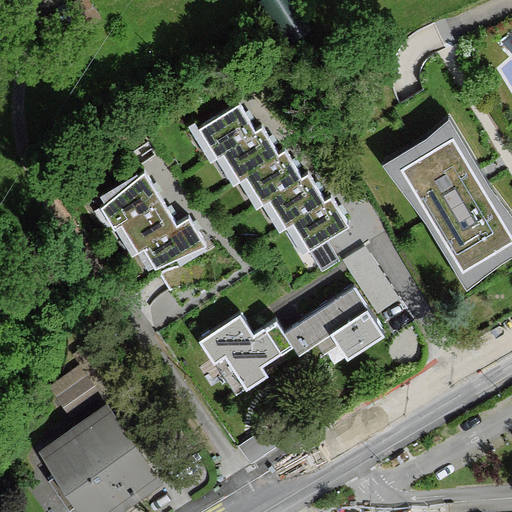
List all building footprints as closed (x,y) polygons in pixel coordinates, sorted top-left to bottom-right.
[(239,103),(199,125),(216,155),(224,150),(239,178),(248,173),(263,200),(270,196),(286,224),(295,219),(310,246),(349,224),(331,193),(324,197),(309,171),(302,175),(286,147),(278,151),(262,124),(254,129),(239,103)] [(428,222),(467,287),(507,256),(511,252),(511,212),(489,182),(450,113),(426,135),(382,160),(428,222)] [(121,220),(137,248),(145,244),(154,261),(206,243),(189,213),(175,222),(145,169),(101,205),(113,224),(121,220)] [(369,240),(346,254),(393,327),(416,313),(369,240)] [(240,317),(200,343),(237,398),(269,377),(261,366),(294,345),(301,355),(332,334),(348,359),(384,336),(352,288),(284,333),(276,321),(253,336),(240,317)] [(21,324),(0,310),(0,345),(4,348),(21,324)] [(88,375),(58,397),(71,414),(101,393),(88,375)] [(115,511),(162,479),(109,404),(44,450),(58,470),(49,477),(71,509),(81,502),(87,511),(115,511)]
